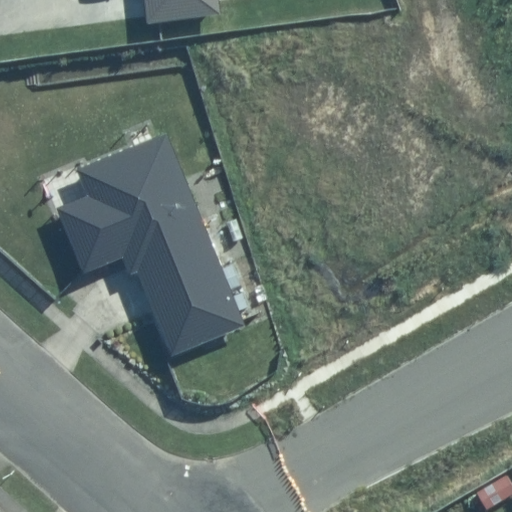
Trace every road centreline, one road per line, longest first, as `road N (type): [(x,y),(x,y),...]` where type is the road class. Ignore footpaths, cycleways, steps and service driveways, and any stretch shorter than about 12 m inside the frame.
road 1 (residential): [(511,381),(360,459)]
road 2 (residential): [(158,511),(33,405)]
